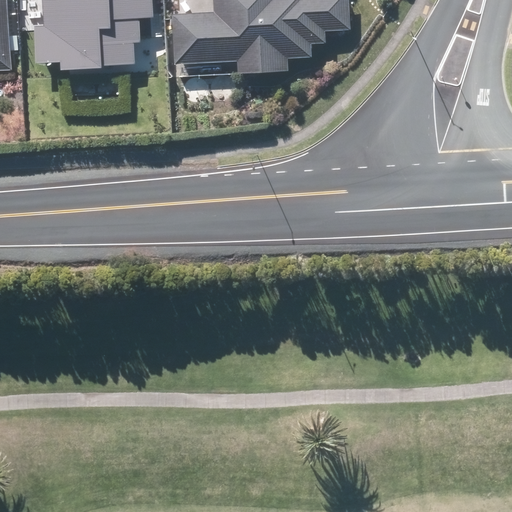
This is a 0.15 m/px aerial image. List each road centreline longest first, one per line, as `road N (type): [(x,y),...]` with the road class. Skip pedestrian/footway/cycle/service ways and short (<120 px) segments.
road 1 (tertiary): [(383,190),(0,214)]
road 2 (residential): [(383,190),(381,148),(453,0)]
road 3 (residential): [(499,0),(480,91),(487,184)]
